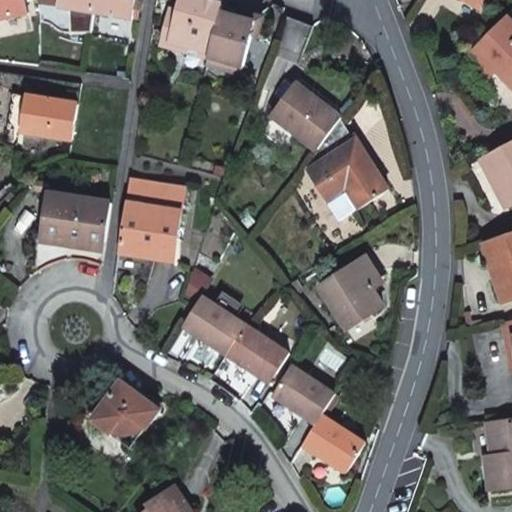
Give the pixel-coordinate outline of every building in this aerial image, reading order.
[(0,0),(0,20),(31,14),(27,0),(0,0)] [(61,0),(60,7),(86,12),(88,0),(61,0)] [(88,0),(86,12),(96,13),(98,0),(88,0)] [(98,0),(96,13),(133,19),(135,0),(98,0)] [(224,5),(206,0),(182,0),(179,12),(171,42),(211,53),(222,12),(224,5)] [(466,0),(481,9),(486,0),(466,0)] [(179,12),(172,10),(162,46),(209,58),(211,53),(171,42),(179,12)] [(233,15),(222,12),(211,53),(209,58),(243,68),(252,35),(258,37),(264,17),(257,15),(253,30),(231,24),(233,15)] [(243,17),(233,15),(231,24),(253,30),(257,15),(244,12),(243,17)] [(511,20),(508,17),(467,57),(489,80),(501,68),(511,78),(511,20)] [(288,18),(277,47),(302,56),(314,28),(288,18)] [(243,68),(209,58),(207,65),(242,74),(243,68)] [(273,117),(317,151),(336,127),(342,119),(298,85),(273,117)] [(21,97),(6,95),(0,130),(15,132),(21,97)] [(70,106),(21,97),(15,132),(50,138),(65,140),(70,106)] [(308,171),(327,203),(346,191),(358,210),(390,190),(358,140),(308,171)] [(511,142),(482,159),(507,208),(511,205),(511,142)] [(175,262),(183,212),(187,187),(131,179),(127,206),(120,253),(175,262)] [(346,191),(327,203),(340,222),(358,210),(346,191)] [(112,204),(51,194),(43,241),(68,245),(76,239),(106,244),(112,204)] [(511,233),(483,243),(503,303),(511,299),(511,233)] [(367,257),(320,287),(347,330),(385,306),(374,289),(384,283),(367,257)] [(207,298),(190,322),(202,330),(197,336),(228,359),(249,329),(207,298)] [(190,322),(186,328),(197,336),(202,330),(190,322)] [(228,359),(258,381),(263,375),(274,384),(292,360),(249,329),(228,359)] [(298,366),(277,395),(307,417),(311,411),(323,420),(326,417),(340,397),(298,366)] [(263,375),(258,381),(270,389),(274,384),(263,375)] [(122,381),(93,420),(117,438),(145,434),(161,410),(122,381)] [(311,411),(307,417),(319,426),(323,420),(311,411)] [(367,448),(326,417),(323,420),(319,426),(308,440),(320,448),(316,454),(346,477),(367,448)] [(485,456),(490,491),(511,487),(511,418),(491,421),(495,455),(485,456)] [(308,440),(304,446),(316,454),(320,448),(308,440)] [(190,511),(192,511),(176,486),(151,503),(154,508),(148,511),(190,511)]
